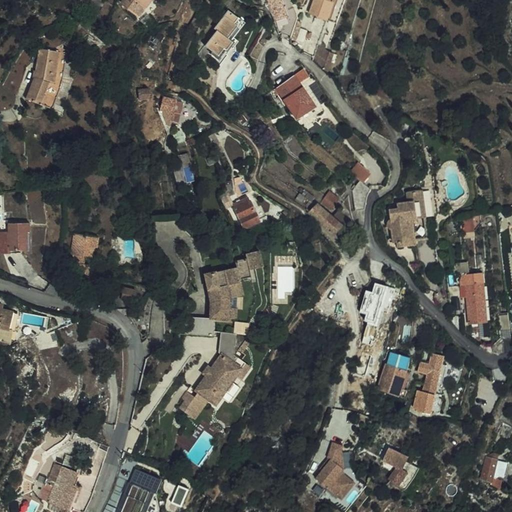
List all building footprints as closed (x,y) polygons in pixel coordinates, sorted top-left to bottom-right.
[(137,16),(147,0),(121,0),(119,3),(137,16)] [(269,0),(269,2),(278,27),(288,23),(290,20),(282,0),(269,0)] [(314,0),(310,13),(316,16),(311,30),(323,34),(327,21),(337,24),(345,0),(314,0)] [(216,29),(204,45),(205,45),(211,49),(207,55),(219,64),(229,50),(227,48),(233,41),(227,37),(237,24),(234,22),(238,17),(228,9),(214,27),(216,29)] [(288,23),(278,27),(279,30),(283,36),(288,23)] [(509,50),(500,36),(493,40),(502,55),(509,50)] [(60,63),(63,60),(66,57),(68,45),(40,40),(36,64),(38,65),(36,70),(35,69),(26,92),(46,99),(47,96),(50,84),(54,73),(55,71),(57,67),(60,63)] [(328,46),(320,43),(314,59),(330,71),(336,53),(334,53),(332,52),(331,51),(329,49),(329,47),(328,46)] [(63,73),(66,57),(63,60),(60,63),(57,67),(55,71),(54,73),(50,84),(47,96),(46,99),(53,102),(63,73)] [(307,75),(302,68),(293,75),(298,82),(307,75)] [(298,82),(293,75),(272,91),(276,95),(278,93),(298,118),(310,109),(308,106),(303,100),(308,96),(298,82)] [(146,92),(143,82),(132,85),(135,94),(146,92)] [(161,104),(168,98),(163,94),(157,100),(161,104)] [(308,106),(313,102),(308,96),(303,100),(308,106)] [(303,118),(309,126),(318,119),(312,112),(303,118)] [(251,120),(245,113),(238,118),(244,126),(251,120)] [(407,138),(411,127),(401,122),(396,134),(407,138)] [(351,172),(361,181),(364,183),(370,175),(359,164),(351,172)] [(355,212),(365,211),(366,202),(373,191),(364,183),(361,181),(352,191),(355,212)] [(304,194),(302,192),(297,199),(302,204),(308,197),(314,202),(319,197),(309,189),(304,194)] [(408,269),(420,267),(417,241),(414,220),(427,218),(440,217),(436,190),(408,194),(409,204),(398,206),(399,212),(391,213),(392,222),(391,223),(390,224),(389,225),(389,227),(389,228),(390,229),(390,230),(392,231),(393,232),(396,245),(392,246),(397,251),(401,260),(408,266),(408,269)] [(331,209),(339,199),(329,192),(322,202),(331,209)] [(254,218),(245,199),(229,206),(238,225),(254,218)] [(334,235),(343,226),(331,216),(318,204),(309,213),(320,222),(331,232),(334,235)] [(338,209),(331,216),(343,226),(349,219),(338,209)] [(467,219),(467,216),(461,218),(463,234),(473,234),(471,219),(467,219)] [(414,220),(417,241),(430,239),(427,218),(414,220)] [(29,228),(29,219),(7,220),(7,231),(8,247),(15,247),(26,246),(25,228),(29,228)] [(78,252),(87,253),(88,242),(89,231),(69,229),(67,251),(70,251),(69,268),(85,269),(86,260),(78,260),(78,252)] [(440,268),(437,242),(422,244),(429,269),(440,268)] [(231,264),(200,271),(204,288),(212,290),(215,279),(229,281),(229,279),(235,278),(234,275),(246,273),(244,266),(257,263),(254,247),(240,250),(241,255),(230,258),(231,264)] [(81,281),(81,272),(69,272),(69,281),(81,281)] [(482,273),(459,276),(460,287),(466,286),(467,297),(469,324),(470,324),(471,335),(477,339),(476,323),(486,322),(482,273)] [(229,281),(234,282),(232,292),(237,291),(235,278),(229,279),(229,281)] [(232,292),(229,281),(215,279),(212,290),(204,288),(206,297),(204,315),(209,315),(223,317),(224,306),(230,307),(232,292)] [(136,284),(124,280),(121,293),(133,295),(136,284)] [(384,288),(385,284),(375,282),(368,309),(390,314),(396,291),(384,288)] [(437,301),(452,299),(450,287),(436,289),(437,301)] [(0,322),(10,325),(12,316),(14,306),(2,303),(3,300),(0,299),(0,322)] [(197,322),(198,314),(193,313),(182,311),(181,326),(195,327),(208,326),(208,325),(197,322)] [(197,322),(208,325),(208,326),(208,325),(209,315),(204,315),(198,314),(197,322)] [(503,331),(510,330),(508,315),(501,315),(503,331)] [(236,354),(239,331),(226,329),(219,327),(217,347),(220,349),(194,385),(201,391),(210,398),(217,403),(239,374),(243,378),(252,366),(236,354)] [(253,342),(253,339),(251,338),(241,349),(245,352),(253,342)] [(392,352),(389,361),(408,367),(411,358),(392,352)] [(435,386),(440,365),(443,357),(433,354),(430,365),(421,362),(418,371),(426,373),(421,390),(418,390),(413,408),(419,409),(419,411),(427,413),(435,386)] [(385,364),(377,391),(405,398),(407,390),(403,388),(408,370),(385,364)] [(440,365),(435,386),(440,387),(445,367),(440,365)] [(181,407),(192,415),(198,407),(192,403),(197,396),(189,390),(184,397),(187,400),(181,407)] [(195,417),(210,398),(201,391),(197,396),(192,403),(198,407),(192,415),(195,417)] [(511,436),(511,426),(505,424),(502,431),(502,436),(511,440),(511,436)] [(316,479),(338,498),(351,481),(342,473),(344,470),(342,450),(343,446),(333,443),(328,458),(328,459),(324,465),(326,467),(322,472),(316,479)] [(407,460),(399,455),(393,451),(383,445),(375,458),(388,466),(382,477),(390,482),(400,488),(412,467),(405,463),(407,460)] [(47,477),(41,491),(57,497),(66,477),(72,463),(50,455),(42,475),(47,477)] [(490,483),(490,485),(499,489),(502,482),(499,480),(498,479),(498,478),(499,477),(502,478),(504,476),(508,464),(498,462),(498,461),(487,459),(481,479),(490,483)] [(160,483),(170,488),(175,477),(178,471),(168,466),(160,483)] [(66,477),(57,497),(63,500),(71,479),(66,477)] [(175,477),(170,488),(167,495),(176,499),(184,481),(175,477)] [(351,481),(338,498),(342,500),(355,484),(351,481)]
